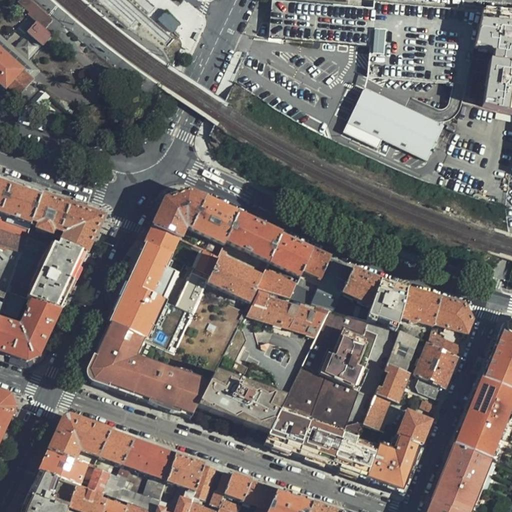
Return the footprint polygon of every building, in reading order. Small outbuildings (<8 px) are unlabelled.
[(22,0),(20,3),(32,12),(38,5),(32,0),(22,0)] [(273,1),(271,2),(270,19),(268,39),(371,48),(368,78),(465,86),(482,13),(374,4),(373,9),(273,1)] [(32,19),(37,23),(44,29),(54,18),(41,8),(38,5),(32,12),(29,16),(32,19)] [(173,19),(167,13),(160,21),(166,27),(172,33),(175,30),(179,26),(180,25),(173,19)] [(465,86),(461,103),(511,115),(511,15),(482,13),(465,86)] [(44,29),(37,23),(29,33),(37,39),(39,42),(43,45),(46,47),(54,37),(45,30),(44,29)] [(29,61),(43,45),(39,42),(37,39),(29,33),(15,48),(23,55),(29,61)] [(0,51),(32,80),(40,71),(29,61),(23,55),(15,48),(0,35),(0,51)] [(0,85),(4,90),(15,99),(32,80),(11,62),(2,54),(0,51),(0,85)] [(443,128),(364,90),(347,123),(342,132),(376,149),(381,140),(426,164),(443,128)] [(50,96),(45,91),(33,105),(38,109),(50,96)] [(79,170),(62,163),(59,169),(77,176),(79,170)] [(30,224),(40,198),(25,192),(9,187),(0,183),(0,216),(29,227),(30,224)] [(160,210),(151,229),(178,241),(179,242),(184,233),(182,227),(185,225),(186,230),(191,232),(205,201),(188,193),(163,203),(160,210)] [(49,201),(40,198),(30,224),(37,227),(36,232),(50,237),(52,233),(64,236),(67,236),(67,239),(63,239),(60,247),(85,256),(94,235),(102,219),(65,207),(58,204),(49,201)] [(221,209),(205,201),(191,232),(222,246),(223,244),(236,216),(221,209)] [(266,264),(279,236),(262,228),(236,216),(223,244),(266,264)] [(178,241),(151,229),(146,241),(143,246),(169,258),(178,241)] [(0,233),(0,248),(19,255),(24,242),(0,233)] [(301,274),(312,252),(296,244),(279,236),(266,264),(299,280),(301,274)] [(77,272),(85,256),(60,247),(58,252),(24,239),(24,242),(19,255),(5,293),(23,300),(28,302),(59,313),(65,298),(77,272)] [(169,258),(143,246),(131,273),(107,326),(145,343),(174,357),(204,286),(208,277),(194,270),(169,258)] [(0,300),(2,302),(5,293),(19,255),(0,248),(0,300)] [(320,283),(330,261),(322,257),(312,252),(301,274),(320,283)] [(208,277),(216,259),(203,253),(194,270),(208,277)] [(246,305),(254,289),(259,279),(216,259),(208,277),(204,286),(246,305)] [(339,296),(352,271),(330,261),(320,283),(313,295),(308,306),(325,311),(331,313),(339,296)] [(288,300),(295,286),(263,271),(259,279),(254,289),(288,300)] [(366,277),(352,271),(339,296),(368,308),(379,283),(366,277)] [(393,288),(379,283),(368,308),(364,319),(396,331),(401,315),(406,293),(393,288)] [(313,295),(295,286),(288,300),(308,306),(313,295)] [(313,337),(324,315),(292,305),(292,304),(255,292),(246,314),(313,337)] [(23,300),(5,293),(2,302),(0,307),(0,313),(9,317),(17,316),(23,300)] [(423,297),(406,293),(401,315),(433,325),(439,301),(423,297)] [(368,308),(339,296),(331,313),(363,320),(364,319),(368,308)] [(454,305),(439,301),(433,325),(467,335),(471,324),(469,318),(465,310),(464,307),(454,305)] [(50,332),(59,313),(28,302),(19,330),(0,323),(0,353),(8,356),(25,363),(37,359),(50,332)] [(267,436),(262,446),(277,451),(318,465),(328,469),(345,426),(361,389),(359,389),(379,336),(366,333),(368,327),(361,325),(362,323),(331,313),(325,311),(324,315),(313,337),(284,400),(267,436)] [(511,324),(500,329),(494,344),(480,380),(511,392),(511,324)] [(138,358),(145,343),(107,326),(90,367),(88,373),(88,377),(89,384),(93,387),(125,398),(164,412),(189,421),(197,406),(208,383),(193,377),(192,374),(181,371),(176,372),(138,358)] [(243,331),(235,328),(221,356),(237,362),(246,341),(243,331)] [(404,375),(419,339),(400,331),(385,367),(404,375)] [(428,342),(457,358),(461,349),(431,332),(428,342)] [(418,380),(444,390),(452,370),(457,358),(428,342),(427,348),(414,379),(418,380)] [(249,368),(237,362),(232,370),(245,375),(249,368)] [(361,426),(379,432),(390,403),(398,405),(409,377),(404,375),(385,367),(361,426)] [(251,429),(267,436),(284,400),(214,370),(208,383),(197,406),(251,429)] [(436,399),(440,401),(444,390),(418,380),(415,388),(418,393),(435,401),(436,399)] [(511,392),(480,380),(472,400),(466,415),(489,424),(511,433),(511,392)] [(0,395),(0,439),(2,436),(14,411),(8,398),(0,395)] [(420,410),(434,415),(437,408),(423,402),(420,410)] [(397,438),(421,447),(431,423),(407,414),(397,438)] [(489,424),(466,415),(459,431),(453,447),(460,450),(476,456),(489,424)] [(62,424),(48,453),(74,463),(77,455),(84,454),(98,459),(107,433),(70,421),(66,422),(62,424)] [(511,433),(489,424),(476,456),(490,462),(511,470),(511,433)] [(346,475),(365,482),(383,434),(379,432),(361,426),(358,425),(345,426),(328,469),(346,475)] [(121,438),(107,433),(98,459),(124,467),(133,443),(121,438)] [(397,438),(383,434),(365,482),(385,489),(401,495),(421,447),(397,438)] [(166,482),(175,457),(154,450),(133,443),(124,467),(166,482)] [(460,450),(453,447),(450,453),(457,456),(460,450)] [(476,456),(460,450),(457,456),(455,461),(454,461),(448,475),(446,481),(441,494),(440,499),(436,507),(451,511),(469,511),(490,462),(476,456)] [(41,468),(38,475),(77,488),(103,497),(110,475),(74,463),(48,453),(41,468)] [(457,456),(450,453),(443,473),(448,475),(454,461),(455,461),(457,456)] [(186,511),(203,467),(189,462),(175,457),(166,482),(165,484),(183,490),(180,500),(177,499),(172,511),(164,511),(162,511),(163,509),(165,509),(170,494),(163,491),(158,504),(156,511),(186,511)] [(511,470),(490,462),(469,511),(511,511),(511,509),(511,470)] [(206,511),(195,508),(196,503),(201,505),(214,471),(203,467),(186,511),(206,511)] [(209,508),(218,511),(221,503),(223,497),(231,477),(224,474),(216,495),(213,495),(209,508)] [(23,509),(21,511),(68,511),(69,510),(77,488),(38,475),(32,488),(23,509)] [(110,475),(103,497),(109,499),(145,511),(156,511),(158,504),(127,493),(131,480),(120,476),(119,479),(110,475)] [(242,503),(250,484),(241,480),(231,477),(223,497),(242,503)] [(446,481),(440,478),(433,497),(440,499),(441,494),(446,481)] [(267,511),(276,493),(263,488),(250,484),(242,503),(256,508),(254,511),(267,511)] [(103,497),(77,488),(69,510),(75,511),(104,511),(107,504),(109,499),(103,497)] [(308,511),(311,504),(295,499),(276,493),(267,511),(308,511)] [(440,499),(433,497),(430,504),(435,506),(436,507),(440,499)] [(221,503),(218,511),(220,511),(237,511),(239,509),(221,503)]
